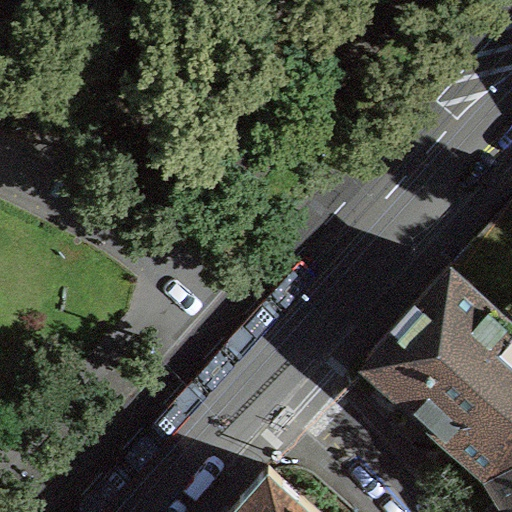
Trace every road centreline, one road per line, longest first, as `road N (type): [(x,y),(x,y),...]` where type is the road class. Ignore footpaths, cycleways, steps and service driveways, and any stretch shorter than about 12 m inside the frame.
road 1 (secondary): [(253,330),(511,51)]
road 2 (residential): [(253,330),(436,511)]
road 3 (secondary): [(90,511),(253,330)]
